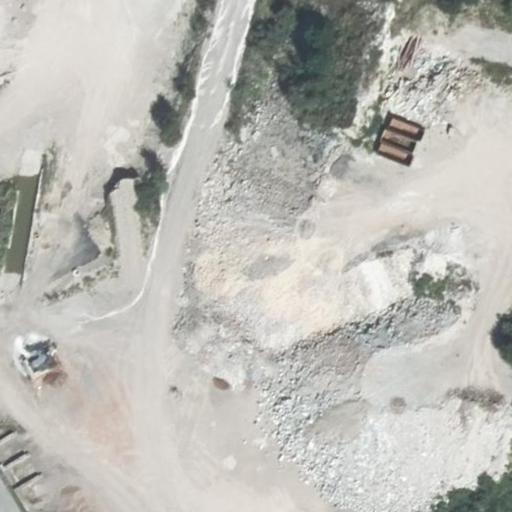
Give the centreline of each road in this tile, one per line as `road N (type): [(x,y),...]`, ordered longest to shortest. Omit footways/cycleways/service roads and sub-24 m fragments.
road 1 (unknown): [(164,279),(232,0)]
road 2 (unknown): [(229,511),(229,489),(166,353),(164,279)]
road 3 (unknown): [(0,319),(129,295),(164,279)]
road 4 (unknown): [(511,221),(398,264)]
